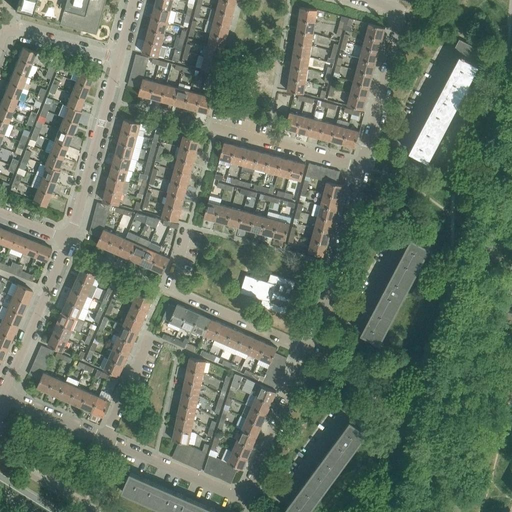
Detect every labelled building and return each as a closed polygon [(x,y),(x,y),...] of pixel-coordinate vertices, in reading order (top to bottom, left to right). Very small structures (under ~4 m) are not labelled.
[(82,28),(84,29),(90,31),(93,31),(93,32),(95,32),(103,0),(17,0),(15,10),(29,14),(30,14),(32,15),(33,15),(35,16),(36,16),(38,17),(39,17),(42,18),(44,18),(45,19),(48,19),(51,20),(58,22),(63,23),(64,24),(69,25),(70,25),(72,26),(73,26),(75,27),(76,27),(78,28),(82,28)] [(155,0),(154,6),(171,10),(173,0),(155,0)] [(233,14),(236,2),(227,0),(219,0),(216,10),(233,14)] [(154,6),(151,17),(168,22),(171,10),(154,6)] [(317,9),(300,7),(299,19),(315,21),(317,9)] [(213,21),(230,26),(233,14),(216,10),(213,21)] [(151,17),(148,29),(164,33),(168,22),(151,17)] [(299,19),(297,31),(313,33),(315,21),(299,19)] [(210,33),(227,37),(230,26),(213,21),(208,20),(205,32),(210,33)] [(366,35),(382,39),(385,27),(369,23),(366,35)] [(164,33),(148,29),(145,41),(161,45),(164,33)] [(313,33),(297,31),(295,43),(311,45),(313,33)] [(224,49),(227,37),(210,33),(207,45),(224,49)] [(379,51),(382,39),(366,35),(363,46),(379,51)] [(452,52),(460,56),(461,56),(474,62),(480,51),(476,49),(477,47),(459,39),(452,52)] [(161,45),(145,41),(142,52),(158,57),(161,45)] [(295,43),(293,55),(310,57),(311,45),(295,43)] [(204,56),(220,61),(224,49),(207,45),(204,56)] [(359,58),(376,63),(379,51),(363,46),(359,58)] [(18,58),(31,64),(36,52),(22,47),(18,58)] [(176,49),(172,60),(178,62),(181,50),(176,49)] [(136,54),(134,60),(147,63),(149,57),(136,54)] [(310,57),(293,55),(291,66),(308,69),(310,57)] [(217,72),(220,61),(204,56),(201,68),(217,72)] [(443,87),(462,97),(479,65),(474,62),(461,56),(460,56),(459,56),(460,56),(453,69),(453,68),(450,74),(450,75),(443,87)] [(13,70),(26,75),(31,64),(18,58),(13,70)] [(373,74),(376,63),(359,58),(356,70),(373,74)] [(147,63),(134,60),(133,66),(145,69),(147,63)] [(60,62),(58,68),(63,70),(66,64),(60,62)] [(50,64),(47,70),(53,73),(55,66),(50,64)] [(133,66),(131,72),(144,76),(145,69),(133,66)] [(291,66),(289,78),(306,81),(308,69),(291,66)] [(89,86),(93,75),(80,69),(75,81),(89,86)] [(8,82),(22,87),(26,75),(13,70),(8,82)] [(50,79),(53,73),(47,70),(45,76),(50,79)] [(353,82),(370,86),(373,74),(356,70),(353,82)] [(144,76),(131,72),(129,78),(142,82),(143,78),(144,76)] [(129,78),(128,85),(140,88),(142,82),(129,78)] [(142,82),(140,88),(138,94),(150,98),(154,81),(143,78),(142,82)] [(306,81),(289,78),(287,90),(304,93),(306,81)] [(53,79),(51,85),(56,88),(59,81),(53,79)] [(84,98),(89,86),(75,81),(71,93),(84,98)] [(154,81),(150,98),(162,101),(166,84),(154,81)] [(8,82),(4,94),(17,99),(23,101),(28,90),(22,87),(8,82)] [(350,93),(366,98),(370,86),(353,82),(350,93)] [(166,84),(162,101),(174,104),(178,88),(166,84)] [(178,88),(174,104),(185,107),(190,91),(191,86),(185,85),(184,89),(178,88)] [(40,87),(38,94),(43,96),(46,90),(40,87)] [(426,119),(445,129),(462,97),(443,87),(436,100),(433,106),(426,119)] [(190,91),(185,107),(197,110),(201,94),(190,91)] [(68,105),(79,110),(84,98),(71,93),(66,104),(68,105)] [(363,109),(366,98),(350,93),(347,105),(363,109)] [(0,102),(0,105),(12,111),(17,99),(4,94),(0,102)] [(37,94),(35,100),(41,102),(43,96),(38,94),(37,94)] [(201,94),(197,110),(209,113),(213,97),(201,94)] [(44,102),(42,109),(47,111),(50,105),(44,102)] [(0,119),(8,123),(8,120),(12,111),(0,105),(0,119)] [(81,111),(79,110),(68,105),(63,117),(76,122),(77,120),(81,111)] [(42,109),(39,115),(45,117),(47,111),(42,109)] [(287,120),(285,128),(297,131),(301,115),(289,112),(287,120)] [(297,131),(308,135),(313,118),(301,115),(297,131)] [(29,117),(26,123),(32,126),(34,119),(29,117)] [(72,134),(76,122),(63,117),(62,120),(58,129),(72,134)] [(320,138),(324,121),(321,120),(313,118),(308,135),(320,138)] [(124,119),(121,130),(143,136),(146,124),(124,119)] [(417,138),(410,151),(409,151),(428,161),(445,129),(426,119),(420,132),(419,132),(416,138),(417,138)] [(332,141),(336,125),(324,121),(320,138),(332,141)] [(332,141),(343,144),(348,128),(336,125),(332,141)] [(35,126),(32,132),(38,135),(40,128),(35,126)] [(355,147),(359,131),(348,128),(343,144),(355,147)] [(72,134),(58,129),(54,140),(67,146),(72,134)] [(121,130),(118,142),(134,146),(140,148),(143,136),(121,130)] [(35,141),(38,135),(32,132),(30,139),(35,141)] [(180,146),(197,151),(200,139),(183,135),(180,146)] [(67,146),(54,140),(49,139),(44,150),(49,152),(62,158),(67,146)] [(23,149),(25,143),(19,141),(17,146),(23,149)] [(118,142),(115,154),(131,158),(134,146),(118,142)] [(220,158),(231,161),(236,145),(224,142),(220,158)] [(247,148),(236,145),(231,161),(243,165),(247,148)] [(180,146),(177,158),(193,162),(197,151),(180,146)] [(243,165),(255,168),(259,151),(247,148),(243,165)] [(26,149),(23,155),(29,158),(32,151),(26,149)] [(255,168),(266,171),(271,154),(259,151),(255,168)] [(62,158),(49,152),(44,164),(57,169),(62,158)] [(128,170),(131,158),(115,154),(112,165),(128,170)] [(266,171),(278,174),(282,158),(271,154),(266,171)] [(23,156),(20,162),(26,164),(29,158),(23,156)] [(12,158),(10,164),(15,166),(18,160),(12,158)] [(193,162),(177,158),(174,170),(190,174),(193,162)] [(294,161),(282,158),(278,174),(289,177),(294,161)] [(289,177),(301,180),(306,164),(294,161),(289,177)] [(40,162),(35,174),(42,177),(55,182),(60,170),(57,169),(44,164),(40,162)] [(309,163),(306,176),(310,177),(312,177),(316,165),(309,163)] [(10,164),(7,170),(13,173),(15,166),(10,164)] [(112,165),(109,177),(125,181),(128,170),(112,165)] [(316,165),(312,177),(318,179),(322,166),(316,165)] [(322,166),(318,179),(324,181),(328,168),(322,166)] [(328,168),(324,181),(327,181),(330,182),(333,169),(328,168)] [(333,169),(330,182),(337,183),(340,171),(333,169)] [(174,170),(171,181),(187,186),(190,174),(174,170)] [(16,173),(14,179),(19,182),(22,175),(16,173)] [(50,194),(55,182),(42,177),(37,189),(50,194)] [(109,177),(106,188),(122,193),(126,194),(129,182),(125,181),(109,177)] [(17,188),(19,182),(14,179),(11,186),(17,188)] [(3,181),(0,188),(6,190),(9,184),(3,181)] [(184,197),(187,186),(171,181),(168,193),(184,197)] [(337,183),(330,182),(327,181),(327,182),(324,193),(340,197),(343,185),(337,183)] [(119,204),(122,193),(106,188),(103,200),(119,204)] [(50,194),(37,189),(32,201),(45,206),(50,194)] [(168,193),(165,204),(181,209),(184,197),(168,193)] [(337,209),(340,197),(324,193),(320,204),(337,209)] [(204,217),(216,221),(220,204),(208,201),(204,217)] [(97,202),(96,208),(108,212),(110,205),(97,202)] [(165,204),(162,216),(178,221),(181,209),(165,204)] [(232,207),(220,204),(216,221),(227,224),(232,207)] [(320,204),(317,216),(334,220),(337,209),(320,204)] [(227,224),(239,227),(243,211),(232,207),(227,224)] [(96,208),(94,214),(107,218),(108,212),(96,208)] [(239,227),(251,230),(255,214),(243,211),(239,227)] [(266,217),(262,233),(274,236),(280,214),(268,211),(266,217)] [(94,214),(92,221),(105,224),(107,218),(94,214)] [(251,230),(262,233),(266,217),(255,214),(251,230)] [(280,214),(274,236),(286,239),(292,217),(280,214)] [(147,221),(146,223),(156,227),(160,219),(148,216),(147,220),(147,221)] [(317,216),(314,228),(331,232),(334,220),(317,216)] [(91,227),(103,230),(104,228),(104,229),(105,224),(92,221),(91,227)] [(99,237),(103,230),(91,227),(89,233),(99,237)] [(97,244),(108,249),(115,233),(104,229),(104,228),(103,230),(99,237),(97,244)] [(314,228),(311,239),(328,243),(331,232),(314,228)] [(16,234),(4,229),(0,239),(0,242),(11,247),(16,234)] [(126,238),(115,233),(108,249),(119,254),(126,238)] [(28,238),(16,234),(11,247),(22,252),(28,238)] [(395,269),(413,279),(430,247),(411,237),(411,238),(405,250),(404,250),(401,256),(395,269)] [(40,243),(28,238),(22,252),(34,256),(40,243)] [(126,238),(119,254),(130,258),(137,243),(126,238)] [(324,255),(328,243),(311,239),(308,251),(324,255)] [(148,248),(141,263),(152,268),(159,253),(161,247),(150,242),(148,248)] [(51,248),(40,243),(34,256),(46,261),(51,248)] [(130,258),(141,263),(148,248),(137,243),(130,258)] [(170,258),(159,253),(152,268),(163,273),(170,258)] [(4,264),(2,269),(8,272),(10,266),(4,264)] [(82,267),(77,278),(92,285),(97,273),(82,267)] [(397,311),(413,279),(395,269),(388,282),(385,288),(378,301),(397,311)] [(21,270),(19,276),(25,279),(27,273),(21,270)] [(27,273),(25,279),(31,281),(34,275),(27,273)] [(246,275),(244,281),(240,292),(262,299),(260,306),(285,313),(287,307),(291,308),(296,290),(292,289),(295,281),(271,274),(268,280),(267,281),(246,275)] [(77,278),(72,289),(92,298),(97,287),(92,285),(77,278)] [(12,295),(27,302),(32,290),(17,284),(12,295)] [(72,289),(67,300),(88,309),(93,298),(92,298),(72,289)] [(133,302),(148,309),(153,298),(137,291),(133,302)] [(7,307),(22,314),(27,302),(12,295),(7,307)] [(67,300),(62,311),(78,318),(84,320),(89,309),(88,309),(67,300)] [(368,320),(361,333),(380,343),(397,311),(378,301),(371,314),(368,320)] [(128,313),(143,320),(148,309),(133,302),(128,313)] [(177,303),(169,321),(180,326),(188,308),(177,303)] [(7,307),(2,319),(17,325),(22,314),(7,307)] [(188,308),(180,326),(187,329),(186,330),(188,334),(190,335),(192,331),(199,313),(188,308)] [(57,322),(73,329),(78,318),(62,311),(57,322)] [(123,324),(138,331),(143,320),(128,313),(123,324)] [(199,313),(192,331),(197,333),(198,331),(204,334),(210,318),(204,315),(199,313)] [(210,318),(204,334),(215,339),(222,323),(210,318)] [(0,322),(0,331),(12,337),(17,325),(2,319),(0,322)] [(118,336),(134,342),(138,331),(123,324),(115,321),(113,327),(121,330),(118,336)] [(52,333),(68,340),(73,329),(57,322),(52,333)] [(233,328),(222,323),(215,339),(226,343),(233,328)] [(244,333),(233,328),(226,343),(237,348),(244,333)] [(0,345),(7,349),(12,337),(0,331),(0,345)] [(52,333),(48,344),(63,351),(68,340),(52,333)] [(244,333),(237,348),(248,353),(255,338),(244,333)] [(113,347),(129,353),(134,342),(118,336),(113,347)] [(175,339),(173,342),(181,346),(185,347),(187,343),(188,339),(185,337),(183,342),(175,339)] [(255,338),(248,353),(259,358),(266,342),(255,338)] [(259,358),(257,364),(268,368),(270,364),(272,358),(275,352),(277,347),(266,342),(259,358)] [(41,345),(39,351),(51,356),(53,350),(41,345)] [(108,358),(124,364),(129,353),(113,347),(108,358)] [(39,351),(36,356),(48,362),(51,356),(39,351)] [(272,358),(284,363),(287,357),(275,352),(272,358)] [(36,356),(34,362),(46,368),(48,362),(36,356)] [(190,357),(187,369),(203,372),(206,360),(190,357)] [(124,364),(108,358),(104,369),(119,376),(124,364)] [(272,358),(270,364),(282,369),(284,363),(272,358)] [(34,362),(31,368),(43,373),(44,372),(46,368),(34,362)] [(84,369),(82,375),(85,376),(88,371),(91,372),(93,368),(86,364),(84,369)] [(282,369),(270,364),(268,368),(267,370),(279,375),(282,369)] [(43,373),(31,368),(28,374),(40,379),(43,373)] [(97,369),(94,377),(98,379),(100,375),(106,378),(108,374),(97,369)] [(201,384),(203,372),(187,369),(185,380),(201,384)] [(279,375),(267,370),(265,376),(277,381),(279,375)] [(55,376),(44,372),(43,373),(40,379),(37,387),(48,392),(55,376)] [(235,373),(231,385),(236,387),(239,388),(242,376),(235,373)] [(48,392),(59,397),(66,381),(55,376),(48,392)] [(262,381),(274,387),(277,381),(265,376),(262,381)] [(198,396),(201,384),(185,380),(182,392),(198,396)] [(59,397),(70,402),(77,386),(66,381),(59,397)] [(250,393),(256,396),(271,402),(276,391),(255,382),(250,393)] [(70,402),(81,406),(88,391),(77,386),(70,402)] [(81,406),(92,411),(99,396),(88,391),(81,406)] [(196,408),(198,396),(182,392),(180,404),(196,408)] [(92,411),(103,416),(110,401),(99,396),(92,411)] [(267,413),(271,402),(256,396),(251,407),(267,413)] [(180,404),(177,416),(193,419),(196,408),(180,404)] [(251,407),(247,418),(262,424),(267,413),(251,407)] [(177,416),(175,427),(191,431),(193,419),(177,416)] [(242,429),(257,435),(262,424),(247,418),(242,429)] [(329,449),(346,462),(367,432),(350,420),(350,421),(342,432),(338,437),(329,449)] [(189,443),(191,431),(175,427),(172,440),(179,441),(185,442),(189,443)] [(252,446),(257,435),(242,429),(237,440),(252,446)] [(247,457),(252,446),(237,440),(232,451),(247,457)] [(179,441),(172,457),(177,460),(185,442),(179,441)] [(185,442),(177,460),(183,462),(190,446),(188,445),(189,443),(185,442)] [(213,443),(209,454),(216,457),(218,453),(215,452),(217,444),(213,443)] [(190,446),(183,462),(189,465),(196,448),(190,446)] [(196,448),(189,465),(195,467),(202,451),(196,448)] [(227,448),(222,460),(227,462),(233,464),(238,467),(243,469),(247,457),(232,451),(227,448)] [(325,491),(346,462),(329,449),(320,461),(316,466),(308,478),(325,491)] [(202,451),(195,467),(201,470),(206,453),(202,451)] [(209,454),(204,471),(209,473),(216,457),(209,454)] [(209,473),(214,476),(222,460),(216,457),(209,473)] [(222,460),(214,476),(220,478),(227,462),(222,460)] [(220,478),(225,481),(233,464),(227,462),(220,478)] [(225,481),(231,483),(238,467),(233,464),(225,481)] [(155,506),(163,487),(150,481),(150,480),(144,478),(143,479),(131,473),(131,472),(130,472),(122,491),(155,506)] [(295,495),(287,507),(286,507),(292,511),(309,511),(325,491),(308,478),(299,490),(295,495)] [(155,506),(169,511),(191,511),(196,502),(183,496),(183,495),(177,492),(176,493),(163,487),(155,506)] [(196,502),(191,511),(219,511),(216,510),(216,509),(210,506),(209,508),(196,502)]
